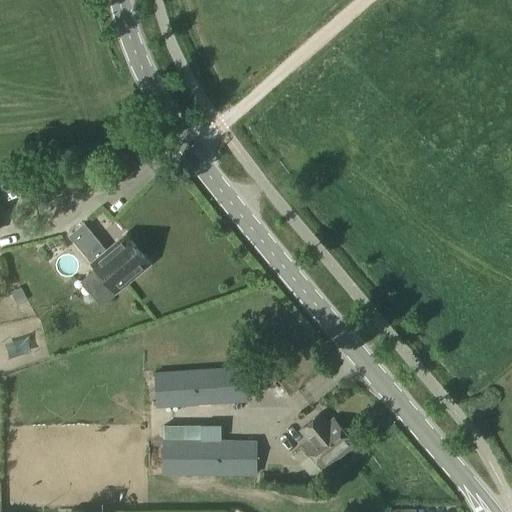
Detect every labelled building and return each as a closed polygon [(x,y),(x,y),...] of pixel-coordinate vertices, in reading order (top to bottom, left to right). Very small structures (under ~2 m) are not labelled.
[(81,224),(68,236),(117,292),(150,263),(125,235),(106,250),(99,241),(97,243),(81,224)] [(245,364),(154,371),(156,408),(248,401),(245,364)] [(319,412),(299,429),(307,438),(301,443),(311,455),(324,470),(356,443),(333,416),(327,421),(319,412)] [(163,425),(163,438),(210,438),(219,438),(219,425),(163,425)] [(257,438),(210,438),(163,438),(163,476),(257,475),(257,438)]
